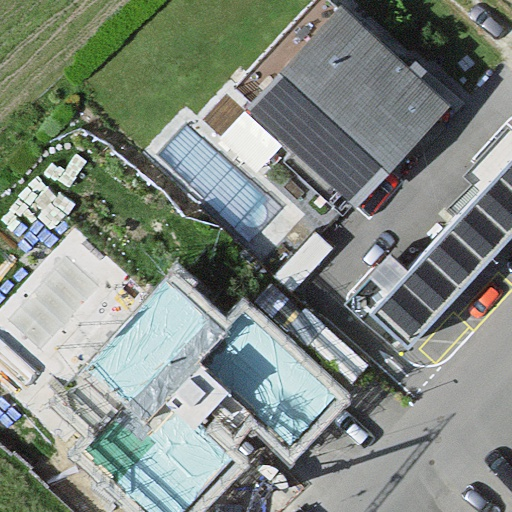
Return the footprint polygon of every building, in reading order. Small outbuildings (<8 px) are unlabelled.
[(342,0),(338,0),(252,95),(357,191),(446,94),(408,60),(342,0)] [(511,155),(373,306),(409,339),(511,226),(511,155)] [(330,249),(314,234),(276,276),(292,290),(330,249)] [(174,278),(99,361),(129,388),(137,396),(98,440),(171,505),(225,445),(176,402),(207,368),(290,443),(328,401),(261,343),(235,318),(228,322),(177,275),(174,278)] [(368,365),(326,329),(306,353),(347,389),(368,365)] [(99,361),(71,392),(94,412),(102,419),(129,388),(99,361)]
